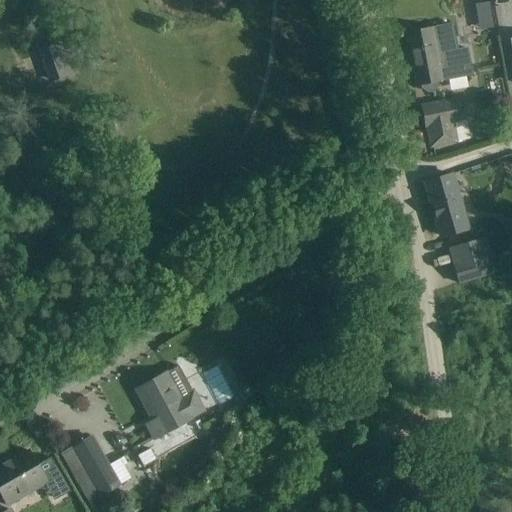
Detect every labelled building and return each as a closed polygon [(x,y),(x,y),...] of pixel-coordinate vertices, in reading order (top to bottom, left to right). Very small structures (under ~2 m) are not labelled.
[(452,25),(405,34),(415,86),(418,85),(419,89),(424,93),(434,91),(438,86),(437,82),(467,76),(464,61),(462,50),(457,51),(452,25)] [(48,47),(42,49),(53,81),(59,79),(75,73),(64,41),(48,47)] [(463,99),(422,107),(426,127),(430,149),(457,144),(457,142),(469,139),(466,119),(467,119),(463,99)] [(462,214),(451,175),(424,183),(435,221),(436,221),(441,237),(464,230),(460,214),(462,214)] [(486,239),(448,250),(458,286),(496,275),(486,239)] [(167,373),(136,390),(145,406),(147,405),(151,413),(153,416),(151,417),(153,422),(146,425),(154,439),(204,411),(178,366),(167,373)] [(216,412),(203,419),(206,424),(219,417),(216,412)] [(91,437),(60,454),(90,507),(121,490),(119,487),(121,486),(120,485),(134,477),(126,464),(122,458),(114,463),(107,466),(92,439),(91,437)] [(1,463),(0,463),(0,494),(7,506),(47,483),(56,500),(69,492),(70,492),(59,473),(54,464),(51,458),(50,459),(37,466),(28,451),(3,466),(1,463)]
